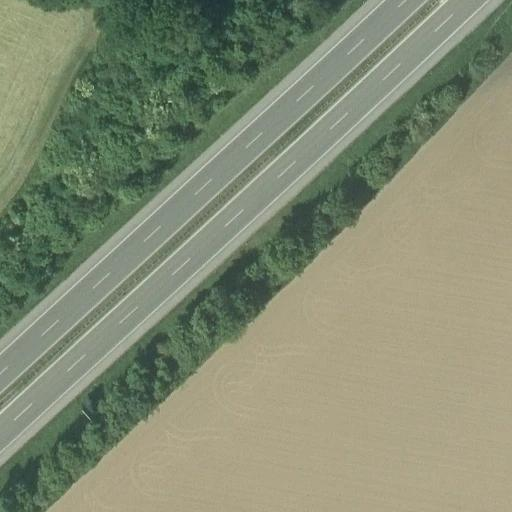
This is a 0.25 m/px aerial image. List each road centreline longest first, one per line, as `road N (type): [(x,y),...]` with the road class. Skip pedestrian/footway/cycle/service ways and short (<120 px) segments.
road 1 (motorway): [(0,441),(472,0)]
road 2 (motorway): [(408,0),(0,379)]
